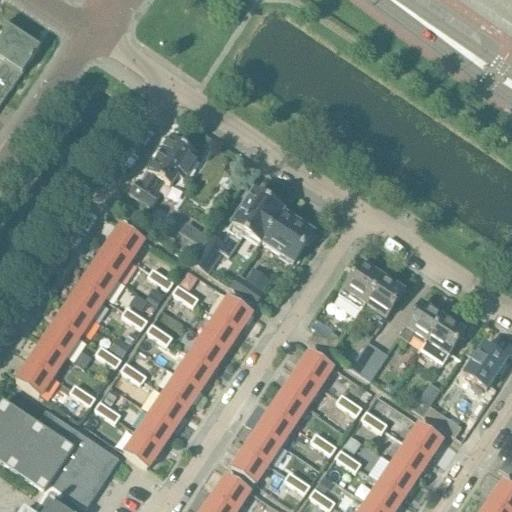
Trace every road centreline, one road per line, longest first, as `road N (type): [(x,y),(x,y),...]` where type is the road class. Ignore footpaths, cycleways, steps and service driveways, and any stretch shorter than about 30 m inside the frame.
road 1 (residential): [(163,511),(364,218)]
road 2 (residential): [(0,338),(169,85)]
road 3 (residential): [(364,218),(169,85)]
road 4 (residential): [(511,316),(364,218)]
road 5 (residential): [(2,165),(96,34)]
road 6 (tertiary): [(511,85),(388,0)]
road 7 (residential): [(438,511),(511,400)]
